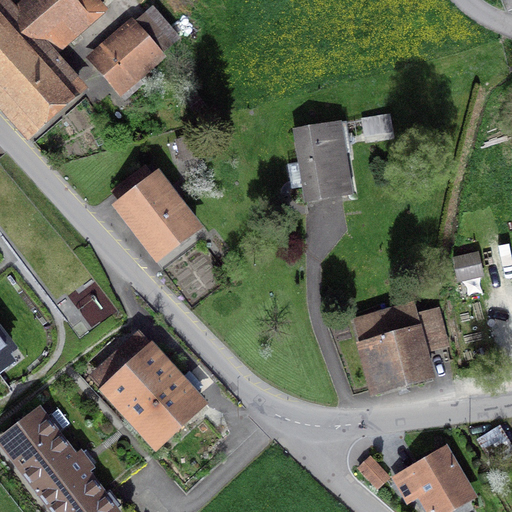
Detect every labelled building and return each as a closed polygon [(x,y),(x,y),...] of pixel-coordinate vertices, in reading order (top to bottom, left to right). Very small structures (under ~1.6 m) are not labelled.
[(0,87),(33,125),(79,85),(50,53),(101,9),(93,0),(32,0),(17,13),(6,0),(0,5),(0,87)] [(131,26),(94,59),(120,90),(158,57),(131,26)] [(97,112),(107,128),(123,117),(113,101),(97,112)] [(350,122),(333,125),(338,155),(345,154),(362,151),(360,137),(392,132),(389,115),(350,122)] [(295,131),(306,202),(350,194),(345,154),(338,155),(333,125),(295,131)] [(177,142),(182,161),(201,155),(196,136),(177,142)] [(118,209),(130,224),(135,220),(160,253),(190,230),(144,169),(115,191),(124,204),(118,209)] [(471,257),(448,264),(454,283),(462,280),(463,283),(478,279),(471,257)] [(92,322),(116,306),(97,277),(72,293),(92,322)] [(355,322),(373,390),(423,376),(418,355),(446,347),(436,310),(416,315),(413,306),(355,322)] [(0,358),(12,349),(0,333),(0,358)] [(103,390),(155,448),(205,403),(152,346),(103,390)] [(4,446),(54,511),(115,511),(84,472),(91,467),(80,454),(74,458),(42,417),(4,446)] [(479,439),(494,465),(511,455),(511,452),(498,428),(479,439)] [(421,489),(434,511),(439,511),(467,496),(443,455),(397,482),(406,498),(421,489)] [(359,468),(377,488),(388,478),(370,458),(359,468)] [(511,463),(495,472),(511,504),(511,503),(511,463)]
